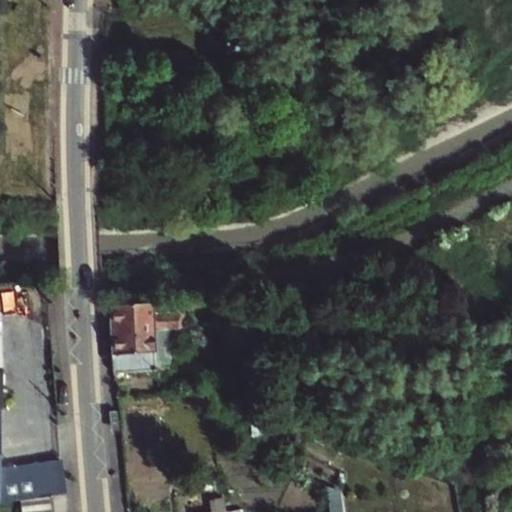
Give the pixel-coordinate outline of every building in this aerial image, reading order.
[(209,305),(208,295),(188,296),(189,306),(209,305)] [(154,313),(153,301),(110,304),(116,373),(158,369),(157,353),(155,328),(168,327),(180,326),(179,311),(154,313)] [(170,353),(168,327),(155,328),(157,353),(170,353)] [(2,408),(0,408),(0,501),(22,499),(55,495),(68,494),(65,462),(3,469),(2,408)] [(56,511),(55,495),(22,499),(23,511),(56,511)] [(343,511),(342,499),(327,501),(328,511),(343,511)]
